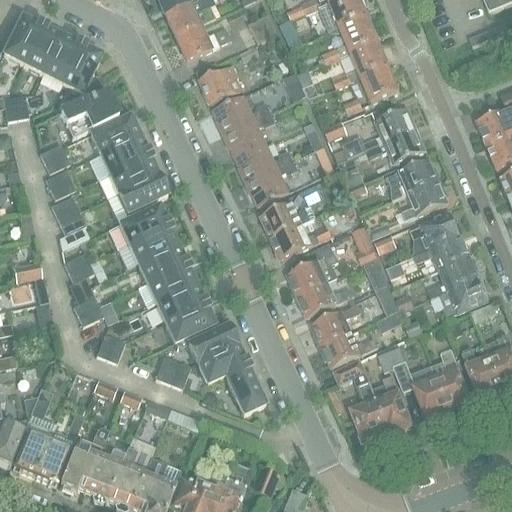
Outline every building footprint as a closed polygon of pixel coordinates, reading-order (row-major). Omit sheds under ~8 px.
[(157,0),(166,18),(191,6),(204,0),(157,0)] [(166,18),(177,41),(201,29),(195,17),(214,8),(210,0),(204,0),(191,6),(166,18)] [(313,0),(315,2),(318,11),(329,7),(345,0),(313,0)] [(345,0),(329,7),(339,31),(367,20),(359,0),(345,0)] [(511,0),(482,0),(490,17),(511,7),(511,0)] [(315,2),(301,8),(305,17),(318,11),(315,2)] [(309,32),(325,25),(321,16),(305,22),(309,32)] [(256,48),(278,38),(268,18),(247,28),(256,48)] [(337,51),(335,52),(339,61),(341,61),(350,57),(349,56),(377,44),(367,20),(339,31),(346,48),(337,51)] [(21,21),(3,61),(23,70),(42,31),(21,21)] [(325,27),(312,32),(315,41),(328,36),(325,27)] [(472,50),(509,35),(506,27),(469,42),(472,50)] [(206,40),(201,29),(177,41),(188,66),(213,55),(212,53),(231,44),(225,31),(206,40)] [(42,31),(23,70),(42,80),(61,40),(42,31)] [(296,35),(284,40),(290,52),(302,47),(296,35)] [(81,49),(61,40),(42,80),(62,89),(81,49)] [(333,84),(336,92),(360,82),(360,81),(388,70),(377,44),(349,56),(350,57),(356,74),(346,78),(346,79),(333,84)] [(101,59),(81,49),(62,89),(82,99),(101,59)] [(254,49),(239,56),(243,65),(258,58),(254,49)] [(335,52),(322,58),(325,67),(339,61),(335,52)] [(242,95),(236,83),(238,82),(232,70),(219,76),(215,67),(196,76),(200,85),(199,85),(205,97),(203,98),(207,107),(209,106),(210,109),(232,100),(242,95)] [(336,93),(360,83),(370,108),(399,96),(388,70),(360,81),(360,82),(336,92),(336,93)] [(307,75),(295,80),(301,92),(313,88),(307,75)] [(106,99),(92,80),(79,106),(78,106),(76,109),(60,117),(59,118),(72,144),(118,122),(106,99)] [(486,150),(511,139),(511,96),(500,102),(505,114),(476,126),(486,150)] [(25,100),(14,101),(18,124),(28,122),(25,100)] [(216,125),(222,140),(270,117),(265,108),(256,112),(257,115),(252,118),(243,100),(213,114),(217,124),(216,125)] [(14,101),(3,103),(7,126),(18,124),(14,101)] [(356,102),(342,108),(346,117),(359,111),(356,102)] [(366,154),(384,146),(415,134),(406,113),(375,126),(380,138),(362,145),(366,154)] [(231,152),(235,162),(266,148),(258,131),(263,128),(265,131),(274,127),(270,117),(222,140),(229,153),(231,152)] [(130,120),(90,139),(99,159),(139,140),(130,120)] [(340,125),(321,133),(327,145),(345,138),(340,125)] [(424,156),(415,134),(384,146),(366,154),(369,161),(387,154),(393,169),(424,156)] [(8,139),(0,140),(0,150),(3,152),(11,150),(8,139)] [(317,139),(307,143),(312,155),(314,155),(322,151),(317,139)] [(511,139),(486,150),(496,175),(511,168),(511,139)] [(148,160),(139,140),(99,159),(108,179),(148,160)] [(360,140),(341,148),(346,162),(366,154),(362,145),(360,140)] [(238,173),(244,186),(292,164),(288,155),(278,160),(279,163),(274,165),(266,148),(235,162),(240,172),(238,173)] [(60,149),(39,158),(44,168),(65,159),(60,149)] [(322,151),(314,155),(319,167),(328,164),(322,151)] [(65,159),(44,168),(49,178),(69,169),(65,159)] [(157,180),(148,160),(108,179),(118,198),(157,180)] [(297,175),(292,164),(244,186),(251,201),(253,200),(258,210),(288,196),(280,179),(285,176),(287,179),(297,175)] [(391,204),(407,197),(439,184),(434,172),(431,174),(427,165),(398,177),(398,178),(387,182),(390,190),(391,204)] [(353,172),(341,177),(347,192),(360,187),(353,172)] [(66,175),(45,184),(50,194),(70,185),(66,175)] [(18,176),(8,179),(10,189),(21,187),(18,176)] [(511,178),(500,183),(510,209),(511,208),(511,178)] [(167,200),(157,180),(118,198),(129,224),(158,210),(156,205),(167,200)] [(444,198),(439,184),(407,197),(413,212),(401,216),(405,224),(416,220),(445,208),(442,199),(444,198)] [(70,185),(50,194),(54,204),(75,195),(70,185)] [(365,196),(362,186),(360,187),(347,192),(351,202),(365,196)] [(271,243),(301,229),(314,223),(308,209),(319,204),(313,190),(288,202),(290,207),(260,220),(271,243)] [(72,201),(51,211),(55,220),(76,211),(72,201)] [(168,231),(158,210),(129,224),(119,229),(128,249),(168,231)] [(76,211),(55,220),(60,230),(81,221),(76,211)] [(410,236),(413,244),(413,245),(413,259),(459,240),(458,239),(461,238),(456,227),(454,229),(450,219),(421,231),(421,232),(410,236)] [(96,226),(103,241),(116,235),(109,220),(96,226)] [(81,221),(60,230),(65,240),(85,230),(81,221)] [(319,221),(307,228),(313,238),(325,231),(319,221)] [(400,231),(397,221),(364,235),(368,244),(400,231)] [(30,229),(20,231),(23,244),(33,242),(30,229)] [(306,242),(301,229),(271,243),(280,264),(310,251),(310,250),(331,241),(327,232),(306,242)] [(128,249),(117,255),(126,274),(137,269),(177,250),(168,231),(128,249)] [(363,231),(350,237),(356,249),(368,244),(364,235),(363,231)] [(393,250),(389,239),(374,245),(378,256),(393,250)] [(413,260),(416,268),(433,261),(438,273),(468,262),(467,260),(470,259),(465,249),(463,250),(459,240),(413,259),(413,260)] [(328,247),(314,254),(318,265),(333,258),(328,247)] [(186,270),(177,250),(137,269),(146,289),(186,270)] [(84,258),(63,268),(68,278),(89,268),(84,258)] [(316,266),(288,279),(292,288),(289,290),(295,302),(326,288),(336,283),(329,269),(337,265),(333,258),(318,265),(316,266)] [(443,286),(426,293),(430,302),(437,299),(447,295),(477,283),(473,275),(476,274),(471,263),(469,264),(468,262),(438,273),(443,286)] [(390,283),(404,277),(400,267),(386,273),(390,283)] [(15,287),(41,282),(38,268),(12,273),(15,287)] [(89,268),(68,278),(73,288),(93,278),(89,268)] [(195,289),(186,270),(146,289),(137,293),(146,312),(155,308),(195,289)] [(382,278),(369,283),(375,296),(387,290),(386,289),(382,278)] [(478,286),(477,283),(447,295),(437,299),(443,313),(442,314),(445,322),(456,317),(457,318),(486,306),(482,296),(485,295),(480,285),(478,286)] [(332,300),(326,288),(295,302),(300,314),(303,313),(308,323),(336,309),(336,308),(341,306),(340,305),(352,300),(349,292),(332,300)] [(204,309),(195,289),(155,308),(165,328),(204,309)] [(387,290),(375,296),(381,309),(393,304),(392,303),(388,293),(387,290)] [(44,295),(36,297),(38,309),(47,307),(44,295)] [(407,297),(392,303),(393,304),(397,315),(412,309),(407,297)] [(93,301),(73,311),(77,321),(98,311),(93,301)] [(213,328),(204,309),(165,328),(174,348),(175,348),(185,343),(185,342),(213,328)] [(313,340),(319,353),(350,338),(343,324),(360,317),(357,309),(311,330),(315,339),(313,340)] [(475,330),(496,321),(491,309),(470,317),(475,330)] [(98,311),(77,321),(82,331),(103,321),(98,311)] [(50,319),(37,322),(39,333),(52,330),(50,319)] [(416,323),(403,329),(408,341),(422,336),(416,323)] [(458,326),(448,329),(453,342),(462,338),(458,326)] [(185,343),(175,348),(176,349),(181,351),(187,349),(197,369),(237,350),(227,330),(216,335),(213,328),(185,342),(185,343)] [(403,329),(395,332),(400,345),(408,341),(403,329)] [(0,342),(12,340),(10,330),(0,332),(0,342)] [(356,351),(350,338),(319,353),(324,364),(327,364),(331,373),(360,360),(359,359),(377,351),(373,343),(356,351)] [(104,339),(95,360),(106,364),(114,343),(104,339)] [(496,345),(484,350),(489,363),(503,399),(511,395),(511,357),(506,341),(496,345)] [(114,343),(106,364),(116,368),(124,347),(114,343)] [(246,370),(237,350),(197,369),(206,389),(224,381),(224,380),(246,370)] [(399,352),(387,356),(393,373),(405,368),(399,352)] [(430,371),(434,384),(449,420),(463,415),(461,412),(470,408),(452,362),(450,355),(440,359),(443,366),(430,371)] [(491,404),(503,399),(489,363),(476,367),(471,355),(462,358),(480,405),(489,401),(491,404)] [(387,356),(377,360),(384,376),(393,373),(387,356)] [(0,374),(9,373),(10,372),(16,371),(14,361),(0,363),(0,359),(0,360),(0,359),(0,374)] [(163,362),(155,383),(171,390),(179,368),(163,362)] [(338,389),(364,377),(358,365),(332,377),(338,389)] [(179,368),(171,390),(181,394),(190,372),(179,368)] [(405,368),(393,373),(402,397),(413,392),(426,425),(436,421),(438,425),(449,420),(434,384),(430,371),(409,379),(405,368)] [(264,410),(246,370),(224,380),(224,381),(243,420),(264,410)] [(0,402),(1,402),(0,401),(0,386),(11,384),(9,373),(0,374),(0,402)] [(363,409),(350,413),(359,437),(357,438),(360,447),(370,443),(369,442),(386,435),(388,440),(389,440),(387,434),(376,406),(371,394),(368,388),(364,377),(353,382),(363,409)] [(384,389),(371,394),(376,406),(387,434),(389,440),(392,439),(393,442),(403,438),(402,435),(411,431),(392,381),(383,385),(384,389)] [(109,402),(113,392),(98,386),(94,396),(109,402)] [(34,481),(49,444),(52,436),(55,429),(41,424),(52,399),(40,394),(38,401),(30,420),(29,423),(24,434),(27,435),(12,472),(34,481)] [(204,395),(200,406),(210,410),(213,402),(211,398),(204,395)] [(135,413),(139,403),(124,397),(120,406),(135,413)] [(23,406),(21,398),(12,400),(14,408),(23,406)] [(38,401),(23,404),(27,423),(29,423),(30,420),(38,401)] [(147,406),(143,416),(166,424),(169,414),(147,406)] [(169,414),(166,424),(197,437),(201,427),(169,414)] [(1,428),(0,430),(0,467),(9,471),(21,441),(24,434),(29,423),(27,423),(1,428)] [(49,444),(34,481),(55,490),(80,429),(72,425),(65,441),(52,436),(49,444)] [(77,443),(58,492),(75,498),(76,495),(84,498),(104,447),(109,434),(101,431),(96,433),(92,443),(91,448),(77,443)] [(125,460),(106,507),(114,510),(114,511),(130,511),(147,471),(134,466),(141,447),(132,444),(127,456),(125,460)] [(104,506),(106,507),(125,460),(127,456),(114,451),(104,447),(84,498),(91,500),(92,506),(101,509),(104,506)] [(150,463),(147,471),(130,511),(166,511),(182,475),(150,463)] [(236,511),(243,497),(241,496),(249,475),(234,469),(226,490),(224,489),(221,495),(215,493),(213,497),(195,490),(194,492),(180,486),(169,511),(236,511)] [(259,472),(249,496),(269,504),(279,480),(259,472)] [(295,511),(304,500),(291,495),(283,511),(295,511)] [(304,500),(295,511),(303,511),(308,502),(304,500)]
